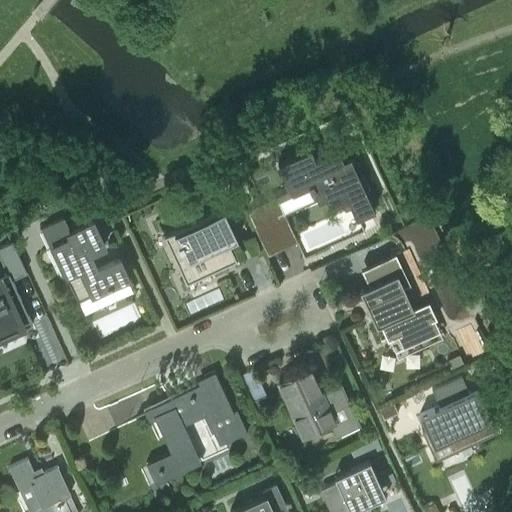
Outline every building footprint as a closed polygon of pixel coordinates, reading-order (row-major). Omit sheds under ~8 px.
[(310,147),(277,162),(280,169),(281,168),(292,192),(308,184),(310,188),(312,187),(317,198),(317,199),(319,199),(317,193),(340,183),(346,196),(344,197),(346,202),(343,203),(344,205),(349,203),(351,207),(350,207),(355,217),(359,215),(358,212),(364,209),(364,210),(366,209),(369,208),(370,210),(374,209),(350,155),(340,159),(336,151),(321,158),(320,156),(315,158),(312,152),(313,152),(310,147)] [(235,190),(226,172),(214,178),(222,196),(235,190)] [(263,203),(246,210),(266,254),(269,253),(268,250),(290,240),(277,213),(267,218),(261,205),(263,204),(263,203)] [(147,204),(137,208),(140,215),(150,211),(147,204)] [(236,259),(228,241),(237,237),(223,208),(214,212),(214,211),(163,234),(165,238),(172,234),(191,275),(183,279),(185,282),(236,259)] [(89,252),(104,245),(92,220),(68,231),(62,217),(43,226),(74,292),(77,300),(91,293),(127,276),(119,257),(96,267),(89,252)] [(25,271),(11,240),(0,245),(0,258),(6,272),(0,275),(0,334),(27,322),(29,324),(32,323),(11,278),(25,271)] [(360,267),(368,284),(359,288),(376,326),(380,324),(387,340),(399,334),(403,344),(436,329),(432,319),(436,317),(428,300),(413,307),(403,287),(409,284),(395,252),(360,267)] [(462,362),(458,353),(446,358),(450,368),(462,362)] [(359,424),(341,382),(321,391),(309,365),(277,380),(303,436),(329,424),(335,435),(359,424)] [(232,410),(214,370),(203,375),(207,385),(189,393),(187,387),(143,408),(147,417),(152,414),(169,450),(154,457),(163,478),(195,463),(186,443),(191,441),(183,423),(202,414),(211,433),(213,432),(219,444),(246,431),(236,408),(232,410)] [(438,404),(418,413),(420,416),(425,427),(421,429),(429,446),(431,445),(449,436),(455,449),(496,431),(490,418),(490,416),(492,416),(489,411),(488,412),(476,387),(468,390),(461,374),(431,388),(438,404)] [(377,434),(359,442),(365,455),(382,447),(377,434)] [(63,496),(70,492),(57,464),(42,470),(40,465),(32,469),(27,457),(8,465),(29,511),(77,511),(70,496),(64,499),(63,496)] [(371,511),(365,497),(379,491),(365,461),(350,468),(352,473),(320,487),(331,511),(371,511)] [(273,511),(272,509),(284,503),(275,483),(262,489),(264,494),(229,510),(230,511),(273,511)] [(438,511),(434,502),(422,507),(424,511),(438,511)]
